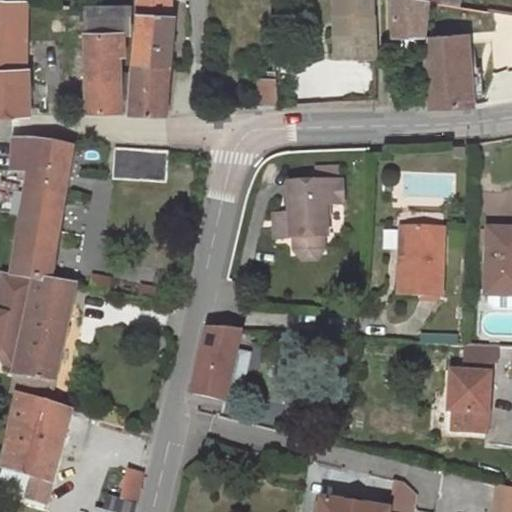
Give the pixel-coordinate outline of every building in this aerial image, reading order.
[(14,1),(0,0),(0,114),(29,114),(28,68),(26,68),(12,67),(14,1)] [(169,68),(173,18),(170,15),(170,0),(137,0),(133,65),(169,68)] [(344,0),(344,31),(374,30),(373,11),(372,0),(344,0)] [(429,1),(425,0),(392,0),(392,34),(425,34),(429,1)] [(26,2),(14,1),(12,67),(26,68),(26,2)] [(441,3),(434,2),(431,37),(468,35),(488,33),(490,12),(468,7),(459,6),(441,3)] [(87,31),(122,29),(126,28),(127,6),(86,7),(87,31)] [(511,12),(491,9),(490,12),(488,33),(511,36),(511,12)] [(87,31),(87,110),(130,109),(133,76),(128,75),(119,74),(120,54),(122,54),(122,29),(87,31)] [(375,57),(374,30),(344,31),(334,32),(336,59),(375,57)] [(426,64),(429,102),(430,107),(473,105),(468,35),(431,37),(426,64)] [(133,65),(133,76),(130,109),(130,112),(165,114),(169,68),(133,65)] [(274,78),(266,79),(258,79),(259,104),(276,104),(274,78)] [(29,174),(12,274),(34,278),(50,281),(74,143),(74,140),(47,142),(47,143),(13,140),(11,172),(29,174)] [(168,153),(115,149),(113,180),(166,184),(168,153)] [(333,180),(335,169),(312,166),(311,177),(333,180)] [(290,184),(291,215),(291,238),(330,237),(328,207),(345,206),(344,181),(290,184)] [(275,239),(291,238),(291,215),(274,217),(275,239)] [(444,231),(409,229),(407,259),(401,259),(399,293),(441,295),(444,231)] [(511,229),(487,229),(485,295),(489,295),(488,302),(494,307),(511,307),(511,229)] [(12,274),(3,272),(0,284),(0,355),(3,361),(17,364),(34,278),(12,274)] [(14,375),(53,384),(74,286),(50,281),(34,278),(17,364),(14,375)] [(240,332),(207,330),(193,393),(225,399),(226,396),(237,348),(240,332)] [(492,347),(466,345),(464,374),(451,373),(449,410),(454,411),(453,430),(486,432),(491,363),(492,352),(492,347)] [(237,348),(226,396),(241,400),(252,351),(237,348)] [(10,392),(12,392),(15,393),(49,403),(53,384),(14,375),(10,392)] [(49,403),(15,393),(11,418),(66,435),(72,411),(49,403)] [(66,435),(11,418),(1,470),(26,477),(21,498),(47,504),(66,435)] [(123,502),(137,506),(144,475),(131,472),(123,502)] [(511,511),(511,489),(499,487),(497,511),(511,511)] [(108,498),(103,511),(134,511),(137,506),(123,502),(108,498)] [(390,511),(322,501),(320,511),(390,511)]
